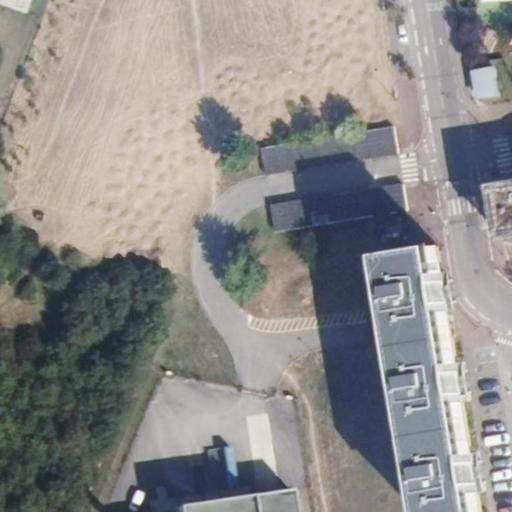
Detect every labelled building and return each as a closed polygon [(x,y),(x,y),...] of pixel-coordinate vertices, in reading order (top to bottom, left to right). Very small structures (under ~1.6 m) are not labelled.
[(496,69),(477,72),(481,97),(500,93),(496,69)] [(396,127),(264,149),(267,176),(400,155),(396,127)] [(511,181),(494,185),(503,237),(511,235),(511,181)] [(406,184),(273,206),(277,233),(410,211),(406,184)] [(483,511),(440,248),(388,256),(401,333),(430,511),(483,511)] [(251,400),(161,379),(106,501),(107,511),(308,511),(304,481),(293,410),(251,400)]
